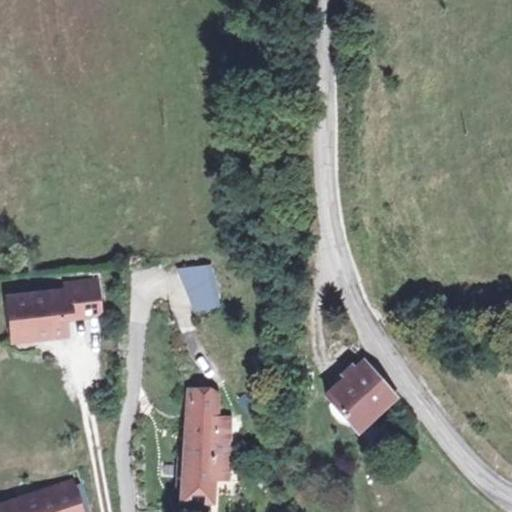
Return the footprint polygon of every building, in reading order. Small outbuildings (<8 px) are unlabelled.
[(179,268),(189,313),(220,306),(209,261),(179,268)] [(101,316),(98,277),(0,283),(0,344),(72,340),(70,318),(101,316)] [(354,436),(395,398),(355,356),(314,393),(354,436)] [(222,391),(178,388),(169,505),(209,508),(211,477),(229,478),(235,410),(220,409),(222,391)] [(82,511),(73,477),(0,497),(0,511),(82,511)]
